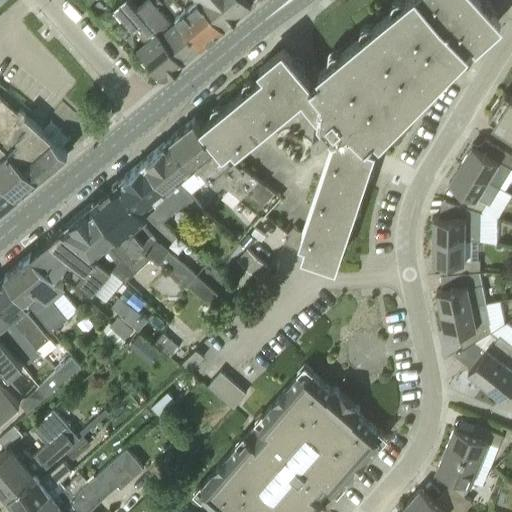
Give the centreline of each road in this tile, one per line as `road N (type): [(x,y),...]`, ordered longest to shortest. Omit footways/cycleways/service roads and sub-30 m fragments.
road 1 (residential): [(370,511),(415,458),(432,409),(410,274),(415,197),(511,35)]
road 2 (secondary): [(0,241),(155,114)]
road 3 (secondary): [(155,114),(292,0)]
road 4 (residential): [(155,114),(52,0)]
